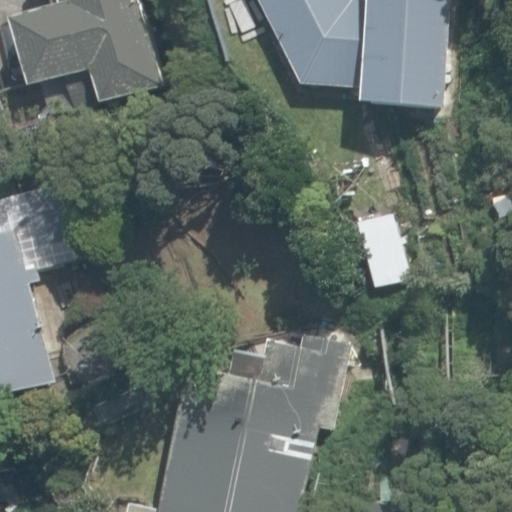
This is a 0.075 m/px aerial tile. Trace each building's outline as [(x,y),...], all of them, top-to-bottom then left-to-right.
[(70,0),(73,11),(25,23),(41,88),(9,96),(18,132),(172,94),(148,0),(70,0)] [(370,104),(450,110),(457,0),(377,0),(377,2),(360,1),(359,0),(263,0),(307,85),(370,89),(370,104)] [(0,400),(62,384),(35,284),(46,282),(43,271),(83,260),(62,187),(0,202),(0,400)] [(416,274),(402,202),(317,218),(330,290),(416,274)] [(199,371),(171,511),(306,511),(329,397),(199,371)]
